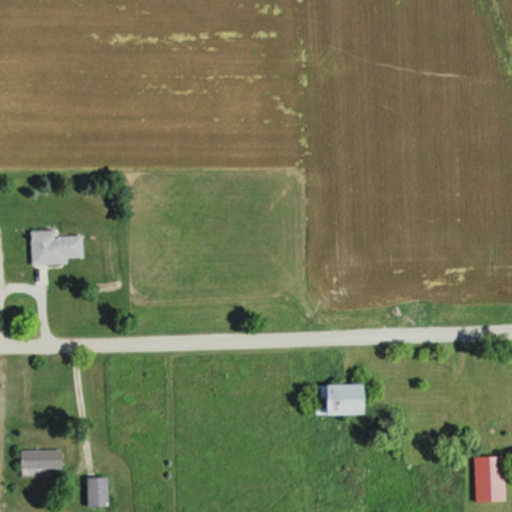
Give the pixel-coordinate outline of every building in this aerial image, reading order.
[(87,256),(86,234),(58,235),(58,228),(32,229),(33,265),(71,263),(71,256),(87,256)] [(317,384),(317,413),(372,413),(372,384),(317,384)] [(65,469),(65,449),(24,449),(24,469),(65,469)] [(478,501),(509,500),(507,455),(477,456),(478,501)] [(113,506),(113,475),(90,475),(90,506),(113,506)]
